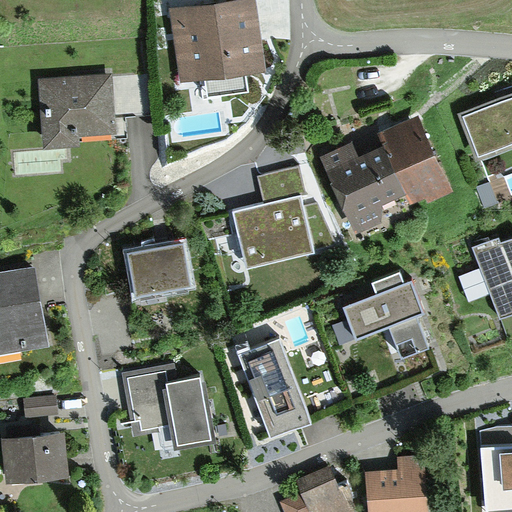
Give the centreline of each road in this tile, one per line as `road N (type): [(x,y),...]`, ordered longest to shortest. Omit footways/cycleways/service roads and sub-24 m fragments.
road 1 (residential): [(127,511),(111,489),(71,286),(74,263),(85,240),(223,166),(253,140),(304,47)]
road 2 (residential): [(131,511),(511,387)]
road 3 (residential): [(511,48),(304,47)]
road 4 (unknown): [(157,201),(140,0)]
